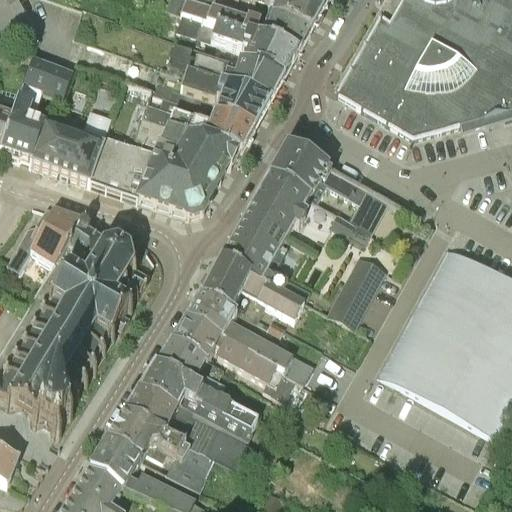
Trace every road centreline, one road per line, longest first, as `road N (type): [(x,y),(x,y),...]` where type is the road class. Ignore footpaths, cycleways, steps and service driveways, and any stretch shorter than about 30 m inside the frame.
road 1 (residential): [(202,253),(39,511)]
road 2 (residential): [(361,0),(294,123),(202,253)]
road 3 (residential): [(17,191),(94,209),(202,253)]
